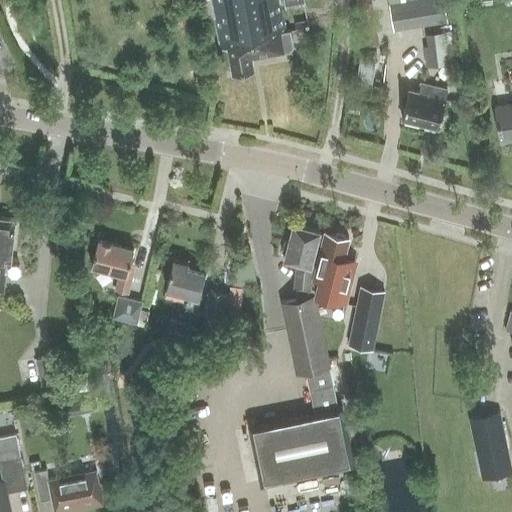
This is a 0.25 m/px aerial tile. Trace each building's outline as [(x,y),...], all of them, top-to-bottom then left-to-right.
[(308,29),(306,19),(283,24),(277,0),(211,0),(222,50),(227,49),(232,72),(254,68),(252,57),(289,50),(293,46),(290,33),(308,29)] [(448,21),(444,0),(407,0),(389,3),(394,31),(448,21)] [(430,65),(448,62),(445,42),(427,45),(430,65)] [(357,86),(372,88),(377,49),(362,47),(357,86)] [(437,126),(447,89),(421,82),(419,91),(409,88),(401,117),(437,126)] [(511,105),(493,108),(499,139),(511,136),(511,105)] [(10,260),(14,219),(13,218),(0,216),(0,290),(4,291),(5,282),(5,272),(3,272),(4,260),(10,260)] [(312,289),(312,263),(311,263),(319,230),(291,223),(287,240),(283,239),(280,251),(284,252),(283,256),(296,259),(295,288),(312,289)] [(344,256),(349,237),(343,236),(344,233),(338,232),(337,235),(325,232),(314,279),(315,294),(345,301),(350,282),(338,279),(342,264),(344,265),(346,256),(344,256)] [(127,269),(133,248),(98,239),(91,266),(119,273),(115,288),(127,291),(132,270),(127,269)] [(199,294),(204,271),(187,266),(188,262),(172,258),(165,288),(189,293),(186,306),(198,308),(201,295),(199,294)] [(357,305),(349,345),(373,350),(381,310),(385,292),(361,287),(357,305)] [(224,341),(229,291),(207,289),(202,338),(224,341)] [(329,364),(315,294),(282,301),(296,371),(308,369),(317,413),(252,426),(262,479),(349,462),(338,409),(329,364)] [(136,322),(142,300),(130,297),(124,318),(136,322)] [(149,311),(141,309),(138,323),(146,325),(149,311)] [(191,335),(194,324),(170,318),(167,329),(191,335)] [(202,356),(208,378),(247,369),(241,346),(202,356)] [(44,383),(59,380),(53,355),(45,357),(38,359),(44,383)] [(99,411),(95,390),(77,394),(81,414),(99,411)] [(476,416),(484,465),(511,461),(511,452),(511,447),(505,448),(500,412),(476,416)] [(27,487),(21,455),(16,433),(0,436),(0,467),(3,480),(0,480),(0,511),(10,511),(6,491),(27,487)] [(46,468),(34,470),(40,500),(52,498),(54,509),(85,503),(85,504),(101,501),(95,470),(65,477),(65,475),(48,478),(46,468)]
